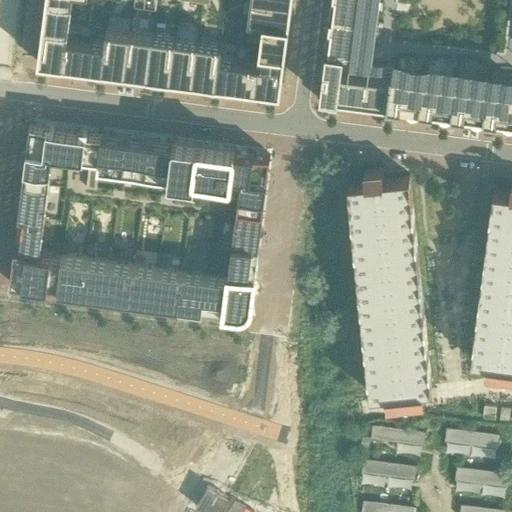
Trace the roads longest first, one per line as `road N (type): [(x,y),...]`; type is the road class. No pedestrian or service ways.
road 1 (residential): [(199,511),(260,386),(297,127)]
road 2 (residential): [(14,90),(297,127)]
road 3 (residential): [(511,156),(297,127)]
road 4 (residential): [(297,127),(314,0)]
